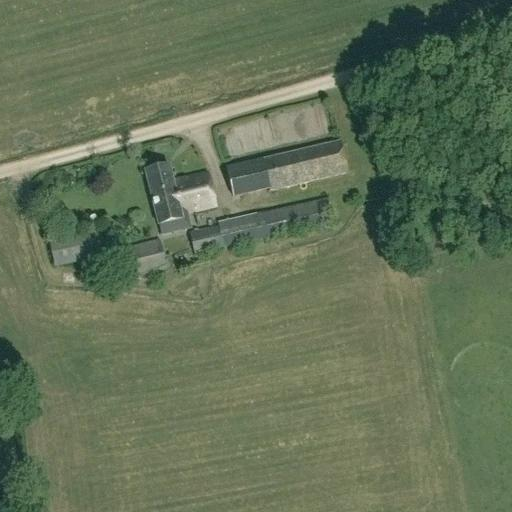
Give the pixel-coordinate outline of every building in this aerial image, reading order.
[(264,158),(262,159),(271,194),(349,175),(341,141),(264,160),(264,158)] [(169,166),(146,172),(159,226),(183,220),(181,215),(216,207),(208,174),(173,183),(169,166)] [(189,233),(194,256),(224,248),(320,227),(321,235),(334,232),(332,224),(334,224),(329,199),(218,223),(219,227),(189,233)] [(49,243),(55,269),(106,257),(101,231),(49,243)] [(165,263),(160,241),(109,253),(117,283),(166,271),(165,263)]
